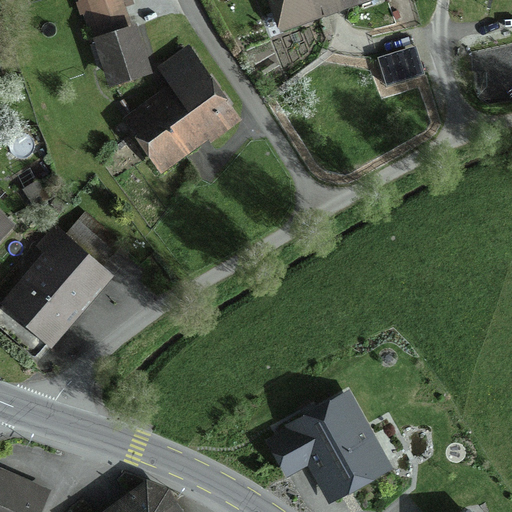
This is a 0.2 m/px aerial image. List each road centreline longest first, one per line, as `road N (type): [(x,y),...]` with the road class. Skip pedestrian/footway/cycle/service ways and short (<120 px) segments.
road 1 (residential): [(329,207),(108,344),(68,382),(46,419)]
road 2 (residential): [(189,0),(329,207)]
road 3 (unclassified): [(511,121),(467,132),(329,207)]
road 4 (primary): [(85,431),(222,485),(264,511)]
